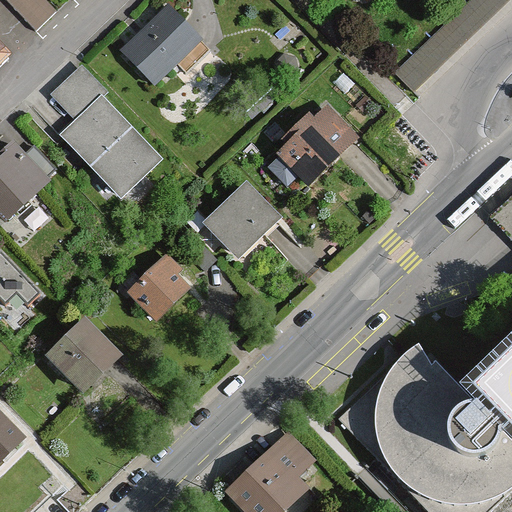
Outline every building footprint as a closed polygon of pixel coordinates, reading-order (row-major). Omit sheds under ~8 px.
[(46,0),(4,0),(36,31),(57,11),(46,0)] [(508,0),(463,0),(392,68),(413,91),(508,0)] [(208,49),(168,7),(121,53),(151,84),(175,61),(185,71),(208,49)] [(0,51),(0,69),(9,61),(0,51)] [(99,93),(57,133),(86,164),(128,124),(99,93)] [(324,106),(274,153),(305,185),(355,138),(324,106)] [(159,157),(128,124),(86,164),(118,197),(159,157)] [(49,188),(12,148),(0,158),(0,223),(5,229),(49,188)] [(252,189),(212,223),(241,253),(281,219),(252,189)] [(511,207),(492,226),(511,246),(511,207)] [(0,301),(12,290),(25,303),(36,293),(0,255),(0,301)] [(195,292),(167,261),(127,296),(156,327),(195,292)] [(84,325),(47,364),(86,401),(123,363),(84,325)] [(511,452),(418,351),(339,423),(421,511),(495,511),(511,497),(511,452)] [(511,363),(481,392),(511,424),(511,363)] [(0,468),(25,442),(0,418),(0,468)] [(292,511),(309,495),(269,455),(226,497),(241,511),(292,511)] [(511,511),(511,497),(495,511),(511,511)]
